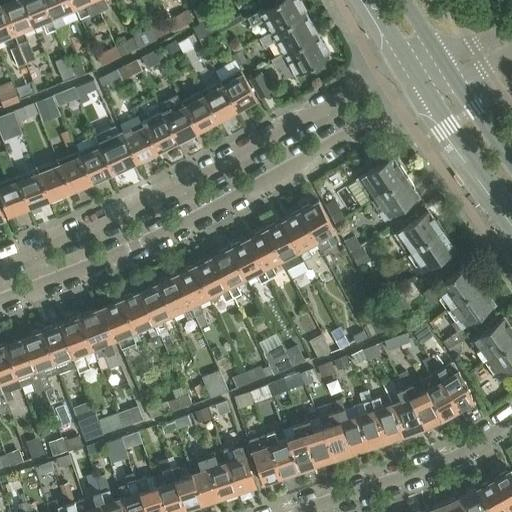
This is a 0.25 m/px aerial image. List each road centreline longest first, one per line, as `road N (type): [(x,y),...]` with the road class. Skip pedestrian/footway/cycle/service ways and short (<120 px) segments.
road 1 (residential): [(0,304),(135,248),(425,91)]
road 2 (residential): [(408,62),(121,217),(0,265)]
road 3 (residential): [(511,421),(415,473),(298,511)]
road 4 (tertiary): [(425,91),(511,209)]
